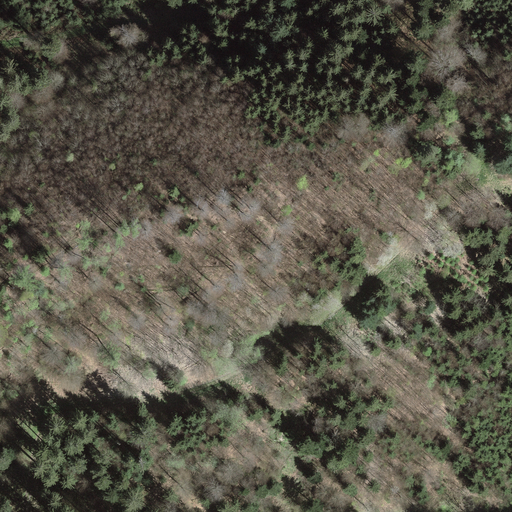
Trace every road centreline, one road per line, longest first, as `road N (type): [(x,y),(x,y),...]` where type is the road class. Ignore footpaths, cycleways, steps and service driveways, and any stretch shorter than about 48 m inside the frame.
road 1 (track): [(511,91),(468,116),(465,155),(437,201),(336,313),(184,392),(86,408),(39,438),(25,511)]
road 2 (track): [(0,44),(152,18),(221,20)]
